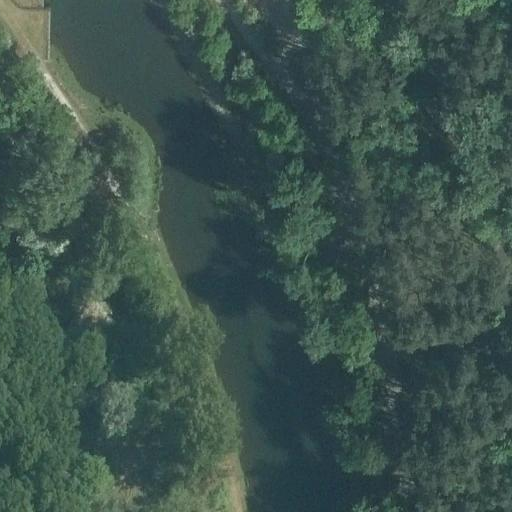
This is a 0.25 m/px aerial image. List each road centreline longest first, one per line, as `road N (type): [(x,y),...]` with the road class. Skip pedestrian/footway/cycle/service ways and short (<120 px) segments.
road 1 (track): [(407,511),(386,354),(346,187),(265,0)]
road 2 (track): [(386,0),(511,169)]
road 3 (track): [(221,0),(322,123)]
